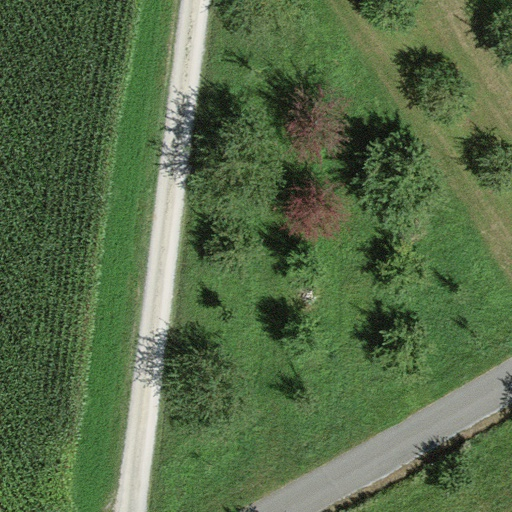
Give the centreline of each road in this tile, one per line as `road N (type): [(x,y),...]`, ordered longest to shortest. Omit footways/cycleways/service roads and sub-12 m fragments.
road 1 (track): [(123,511),(185,0)]
road 2 (track): [(270,511),(511,374)]
